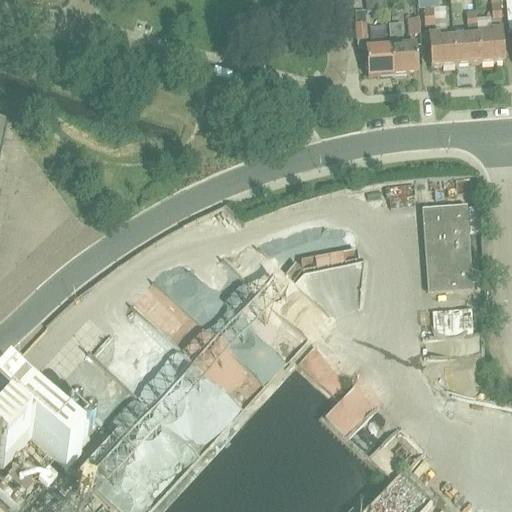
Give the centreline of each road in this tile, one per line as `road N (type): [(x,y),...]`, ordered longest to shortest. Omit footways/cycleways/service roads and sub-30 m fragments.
road 1 (unclassified): [(0,344),(89,262),(179,209),(304,157)]
road 2 (residential): [(296,97),(72,32)]
road 3 (unclassified): [(501,133),(395,138),(304,157)]
road 4 (unclassified): [(511,313),(501,133)]
road 5 (residential): [(296,97),(326,90),(337,76),(336,0)]
